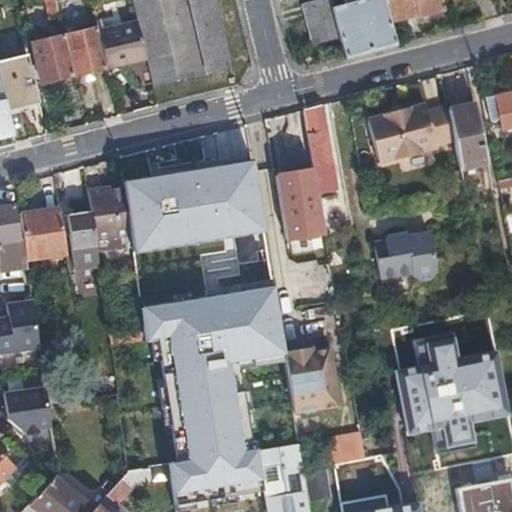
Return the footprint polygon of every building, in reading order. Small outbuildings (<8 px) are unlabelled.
[(55,0),(40,0),(44,17),(58,14),(55,0)] [(147,60),(153,83),(178,77),(159,0),(132,0),(137,18),(146,53),(147,60)] [(232,63),(216,0),(189,0),(207,69),(232,63)] [(343,57),(394,43),(388,22),(382,0),(354,0),(349,1),(348,0),(342,0),(343,3),(331,6),(328,0),(313,0),(303,3),(314,43),(338,37),(343,55),(343,57)] [(382,0),(388,22),(414,15),(415,19),(441,13),(437,0),(382,0)] [(98,28),(108,69),(128,64),(126,57),(146,53),(137,18),(98,28)] [(65,36),(75,77),(108,69),(98,28),(65,36)] [(44,84),(75,77),(65,36),(33,43),(44,84)] [(126,57),(128,64),(147,60),(146,53),(126,57)] [(0,61),(0,78),(9,112),(41,104),(28,56),(0,61)] [(466,69),(439,75),(444,105),(472,100),(466,69)] [(511,93),(487,99),(491,122),(500,122),(502,132),(511,129),(511,93)] [(447,111),(447,109),(428,113),(426,106),(368,117),(376,161),(434,151),(434,147),(453,143),(447,111)] [(447,111),(453,143),(460,177),(487,172),(473,106),(447,111)] [(334,195),(319,107),(302,111),(304,127),(308,146),(313,177),(317,199),(334,195)] [(308,146),(304,127),(292,130),(296,148),(308,146)] [(161,150),(154,149),(159,188),(124,193),(130,235),(145,340),(170,336),(211,330),(194,207),(219,204),(209,142),(161,150)] [(302,202),(317,199),(313,177),(285,182),(296,249),(310,247),(302,202)] [(511,191),(511,184),(511,181),(498,184),(499,194),(511,191)] [(91,195),(93,212),(97,242),(130,235),(124,193),(123,189),(91,195)] [(0,262),(26,259),(23,238),(16,238),(10,205),(0,206),(0,262)] [(67,253),(59,209),(20,215),(23,238),(26,259),(67,253)] [(93,212),(67,215),(72,248),(75,266),(99,263),(97,242),(93,212)] [(384,240),(384,245),(385,249),(374,250),(379,280),(411,275),(413,279),(419,283),(430,281),(436,275),(428,236),(405,240),(405,236),(384,240)] [(0,355),(39,351),(33,304),(6,307),(8,320),(0,321),(0,355)] [(305,348),(280,352),(290,413),(335,406),(326,350),(306,353),(305,348)] [(45,390),(61,388),(57,361),(41,363),(45,390)] [(182,420),(176,378),(139,383),(145,424),(182,420)] [(89,397),(87,384),(74,386),(74,399),(89,397)] [(37,433),(50,431),(46,404),(44,391),(3,396),(7,423),(21,435),(25,434),(25,439),(38,437),(37,433)] [(52,403),(46,404),(50,431),(55,475),(63,474),(52,403)] [(333,466),(364,458),(357,430),(326,437),(333,466)] [(155,447),(124,451),(126,467),(157,463),(155,447)] [(305,511),(296,455),(295,447),(256,453),(265,511),(305,511)] [(0,485),(18,468),(0,448),(0,485)] [(458,494),(477,492),(511,484),(511,459),(454,470),(458,494)] [(392,482),(389,461),(367,465),(370,486),(392,482)] [(364,470),(363,462),(333,467),(334,475),(364,470)] [(149,481),(147,467),(126,470),(104,495),(112,502),(128,483),(149,481)] [(335,481),(339,503),(369,499),(365,475),(335,481)] [(30,507),(35,511),(88,511),(91,509),(56,480),(53,478),(30,507)] [(480,511),(511,511),(511,484),(477,492),(480,511)]
